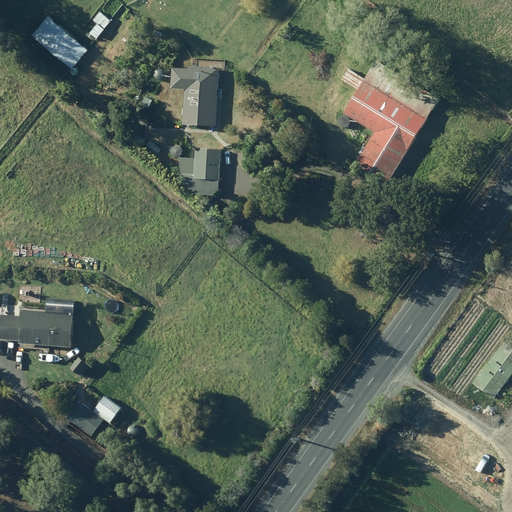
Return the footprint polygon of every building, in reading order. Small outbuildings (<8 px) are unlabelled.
[(100,9),(93,17),(96,20),(89,28),(96,34),(110,18),(100,9)] [(87,46),(47,12),(31,31),(71,65),(87,46)] [(350,67),(344,79),(359,87),(339,123),(347,127),(353,118),(374,130),(357,161),(393,181),(440,96),(377,61),(368,77),(350,67)] [(173,65),(173,87),(185,88),(183,124),(218,125),(220,64),(190,63),(190,66),(173,65)] [(221,147),(197,146),(197,156),(180,155),(179,176),(220,178),(221,147)] [(76,297),(48,296),(48,308),(21,307),(21,313),(0,312),(0,340),(73,344),(76,297)] [(473,379),(495,396),(511,374),(511,334),(509,332),(473,379)] [(75,368),(83,374),(91,363),(84,357),(75,368)] [(79,397),(66,415),(93,434),(106,416),(79,397)] [(323,511),(474,511),(376,441),(323,511)]
